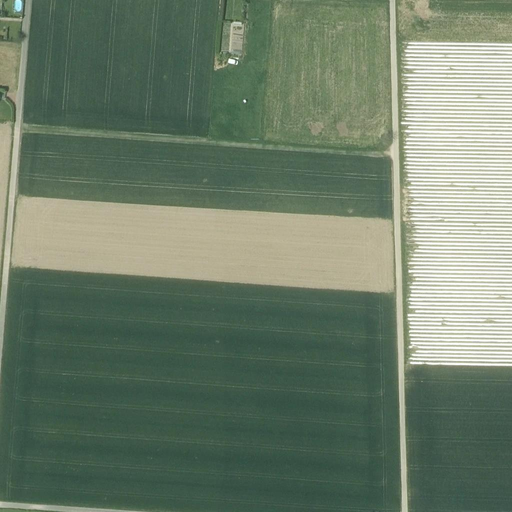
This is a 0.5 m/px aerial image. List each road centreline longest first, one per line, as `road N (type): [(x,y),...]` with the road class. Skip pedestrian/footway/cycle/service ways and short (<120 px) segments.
road 1 (track): [(406,511),(392,0)]
road 2 (track): [(394,153),(16,129)]
road 3 (track): [(0,350),(27,0)]
